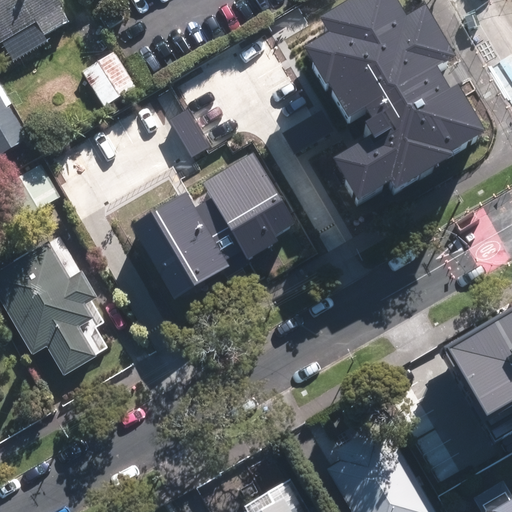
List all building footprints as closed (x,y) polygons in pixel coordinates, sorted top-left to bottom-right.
[(0,0),(0,41),(32,23),(39,36),(63,22),(55,9),(59,7),(54,0),(0,0)] [(311,147),(348,212),(480,138),(402,0),(351,0),(283,38),(336,133),(311,147)] [(132,87),(111,51),(78,71),(100,107),(132,87)] [(0,153),(7,165),(29,153),(22,141),(25,139),(5,105),(3,106),(0,100),(0,153)] [(47,161),(64,192),(105,169),(88,138),(47,161)] [(252,156),(128,226),(173,306),(297,236),(252,156)] [(0,199),(13,223),(58,197),(39,165),(0,187),(0,199)] [(0,268),(0,307),(28,356),(43,348),(59,377),(91,359),(75,329),(89,321),(80,305),(92,299),(77,273),(65,279),(45,243),(0,268)] [(511,292),(413,352),(471,448),(511,423),(511,292)] [(368,443),(362,432),(330,450),(336,461),(322,470),(346,511),(431,511),(385,433),(368,443)] [(511,511),(511,497),(511,498),(501,480),(472,497),(480,511),(511,511)] [(305,511),(288,481),(241,507),(244,511),(305,511)]
